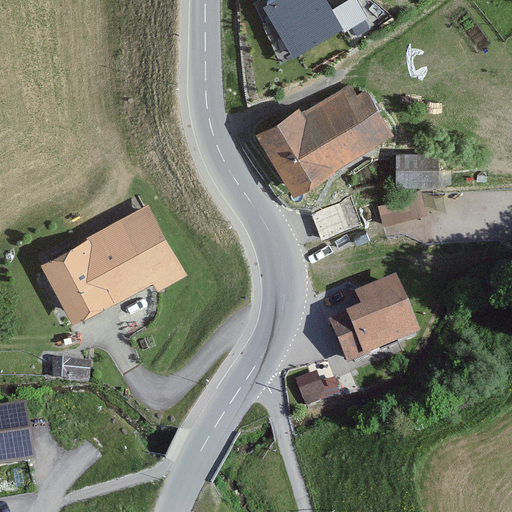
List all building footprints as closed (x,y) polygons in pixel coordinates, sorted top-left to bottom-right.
[(325,0),(278,0),(263,10),(293,62),(343,34),(325,0)] [(354,86),(255,143),(293,202),(386,141),(354,86)] [(439,149),(395,150),(395,178),(439,177),(439,149)] [(425,192),(379,198),(382,221),(428,214),(425,192)] [(151,210),(49,265),(75,318),(151,283),(157,294),(186,276),(151,210)] [(402,283),(361,299),(366,315),(335,326),(349,368),(425,342),(402,283)] [(300,380),(307,403),(343,391),(335,368),(300,380)] [(26,399),(0,400),(0,470),(34,466),(26,399)]
